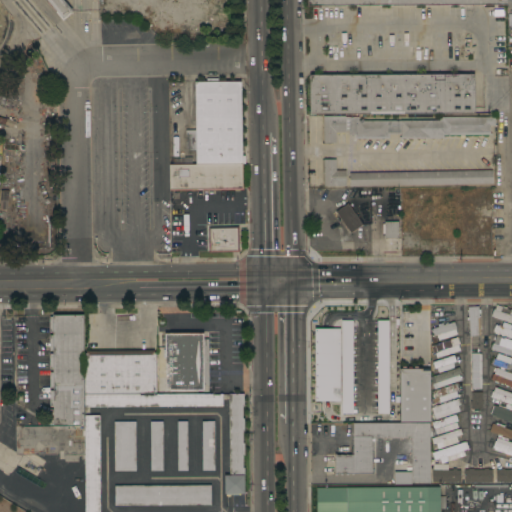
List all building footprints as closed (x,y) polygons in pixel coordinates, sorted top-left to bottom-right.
[(61,0),(71,11),(69,12),(70,13),(62,20),(55,12),(55,11),(45,0),(61,0)] [(309,75),(473,74),(474,114),(309,114),(309,75)] [(195,150),(185,150),(185,130),(194,130),(194,82),(205,82),(205,79),(217,79),(217,82),(240,82),(241,156),(244,156),(244,164),(242,164),(195,164),(195,150)] [(442,135),(444,139),(397,139),(400,137),(400,134),(386,134),(386,137),(384,137),(384,139),(380,139),(380,137),(362,137),(362,139),(358,139),(358,137),(356,137),(355,135),(348,135),(348,131),(344,131),(344,132),(335,132),(335,143),(323,143),(323,116),(344,116),(344,117),(357,117),(358,122),(438,120),(438,118),(441,118),(441,117),(494,117),(494,126),(489,126),(489,133),(491,135),(442,135)] [(323,159),(335,159),(335,170),(345,170),(345,186),(323,186),(323,159)] [(242,164),(242,190),(168,191),(168,165),(195,164),(242,164)] [(492,170),(492,184),(349,186),(348,173),(492,170)] [(416,233),(400,233),(400,218),(400,192),(399,192),(399,188),(408,188),(408,191),(408,199),(421,199),(421,208),(419,208),(419,210),(415,210),(416,233)] [(448,189),(448,194),(453,194),(454,200),(433,201),(433,189),(448,189)] [(334,212),(347,204),(362,225),(349,234),(334,212)] [(421,210),(422,210),(422,208),(426,208),(426,205),(436,205),(436,236),(421,236),(421,210)] [(383,239),(383,234),(381,234),(381,224),(383,224),(383,222),(397,222),(397,239),(383,239)] [(237,227),(238,252),(208,253),(207,227),(237,227)] [(511,324),(511,323),(490,316),(492,309),(494,309),(495,305),(506,308),(506,309),(509,310),(511,310),(511,324)] [(466,307),(477,306),(479,335),(468,336),(466,307)] [(83,426),(52,426),(52,424),(49,424),(49,409),(52,409),(52,406),(49,406),(49,391),(52,391),(52,387),(49,387),(49,372),(52,372),(52,369),(49,369),(49,354),(52,354),(51,351),(49,351),(49,335),(51,335),(51,332),(48,332),(48,317),(52,317),(51,315),(82,315),(83,426)] [(351,413),(340,413),(338,399),(314,398),(314,328),(338,328),(340,320),(351,320),(351,413)] [(375,413),(387,413),(387,320),(376,320),(375,413)] [(453,322),(455,329),(454,329),(456,335),(454,335),(455,337),(440,342),(439,340),(438,340),(436,335),(433,336),(431,329),(453,322)] [(511,338),(503,336),(502,337),(499,336),(500,335),(498,334),(497,335),(493,334),(494,332),(492,332),(492,330),(493,326),(494,326),(494,325),(500,327),(502,322),(511,326),(510,330),(511,330),(511,338)] [(164,334),(203,334),(203,337),(208,337),(208,387),(203,387),(203,390),(164,390),(164,334)] [(397,334),(397,344),(382,344),(382,334),(397,334)] [(492,343),(492,344),(495,335),(511,340),(511,357),(490,349),(492,343)] [(457,337),(459,344),(457,345),(459,351),(436,359),(434,353),(432,353),(430,346),(457,337)] [(153,351),(153,354),(155,353),(155,392),(130,394),(84,394),(83,354),(85,354),(85,351),(153,351)] [(480,389),(470,389),(470,387),(469,387),(469,383),(470,383),(470,368),(469,368),(469,362),(470,362),(470,353),(477,353),(479,353),(480,389)] [(511,371),(503,369),(503,370),(499,368),(499,367),(490,364),(492,358),(494,359),(496,353),(511,359),(510,364),(511,364),(511,371)] [(453,355),(455,362),(452,363),(453,368),(437,373),(436,368),(433,369),(431,362),(453,355)] [(460,374),(458,375),(460,380),(437,388),(436,387),(432,389),(431,386),(435,385),(435,383),(434,383),(433,383),(432,383),(430,378),(432,377),(431,376),(458,367),(460,374)] [(399,421),(399,368),(428,368),(428,421),(399,421)] [(511,387),(507,386),(506,387),(504,386),(504,385),(497,382),(496,383),(493,382),(493,381),(490,380),(490,379),(489,379),(491,375),(492,374),(493,374),(495,368),(511,373),(511,387)] [(455,383),(457,390),(455,391),(457,397),(439,403),(437,397),(433,398),(431,392),(455,383)] [(511,404),(489,397),(491,391),(492,392),(494,387),(511,393),(511,404)] [(470,405),(470,402),(470,392),(481,392),(481,401),(482,401),(482,405),(481,405),(481,410),(470,410),(470,405)] [(83,407),(83,395),(139,395),(139,396),(155,396),(155,394),(211,394),(211,395),(219,395),(219,394),(222,394),(222,407),(83,407)] [(243,394),(243,406),(241,406),(242,419),(243,419),(243,431),(241,431),(242,443),(243,443),(243,456),(242,456),(242,468),(243,468),(243,494),(223,494),(223,475),(228,475),(228,394),(243,394)] [(457,399),(459,405),(457,406),(459,412),(434,420),(430,408),(457,399)] [(326,401),(326,421),(312,420),(312,422),(307,422),(308,406),(311,406),(311,401),(326,401)] [(511,422),(490,415),(493,406),(496,407),(497,405),(505,408),(505,409),(511,411),(511,422)] [(455,414),(457,421),(455,422),(457,428),(436,435),(434,429),(433,429),(431,423),(455,414)] [(98,511),(84,511),(84,415),(98,415),(98,511)] [(162,471),(150,471),(149,421),(161,421),(162,471)] [(186,471),(177,471),(176,421),(186,421),(186,471)] [(213,471),(201,471),(201,421),(213,421),(213,471)] [(135,471),(113,471),(113,422),(134,422),(135,471)] [(493,425),(493,422),(504,426),(503,427),(511,430),(511,429),(511,439),(501,435),(501,437),(496,435),(496,434),(489,431),(491,424),(493,425)] [(429,460),(429,465),(429,484),(393,485),(393,472),(410,472),(410,438),(370,438),(371,474),(335,474),(335,475),(334,475),(334,454),(335,454),(335,455),(352,455),(352,423),(429,423),(429,430),(429,437),(429,460)] [(459,429),(461,435),(455,436),(457,442),(437,449),(435,443),(432,444),(430,438),(459,429)] [(511,456),(491,449),(494,441),(495,441),(496,438),(511,443),(511,456)] [(463,442),(465,442),(467,448),(462,450),(464,455),(440,463),(440,462),(437,463),(435,459),(433,460),(431,452),(463,442)] [(433,460),(433,463),(447,464),(447,470),(451,470),(452,469),(455,469),(455,470),(460,470),(460,483),(431,482),(431,470),(432,470),(432,465),(429,465),(429,460),(433,460)] [(511,482),(495,482),(495,481),(492,481),(492,475),(495,475),(495,470),(499,470),(499,468),(503,468),(503,470),(510,470),(510,469),(511,469),(511,482)] [(464,483),(463,470),(467,470),(467,469),(472,469),(472,470),(483,470),(483,469),(487,469),(487,470),(491,469),(491,482),(464,483)] [(114,506),(114,486),(210,485),(210,505),(114,506)] [(315,511),(315,488),(438,487),(438,497),(444,496),(444,509),(438,509),(438,511),(315,511)]
